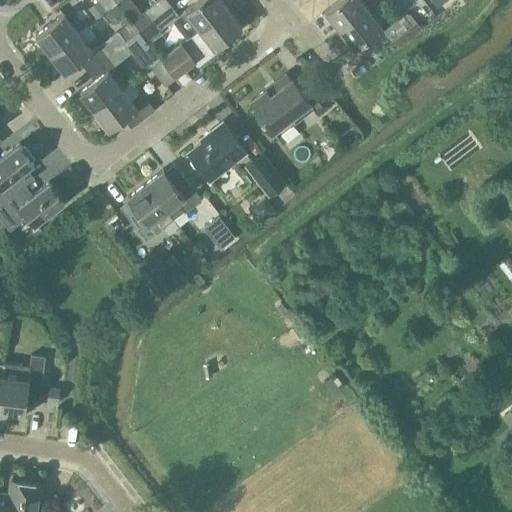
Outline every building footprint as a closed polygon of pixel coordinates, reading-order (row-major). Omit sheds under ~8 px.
[(117,2),(114,0),(98,0),(100,2),(93,9),(99,16),(107,9),(117,2)] [(154,21),(172,7),(166,0),(158,0),(145,10),(154,21)] [(200,29),(228,7),(222,0),(199,0),(186,10),(200,28),(200,29)] [(341,0),(326,12),(340,30),(368,8),(361,0),(341,0)] [(119,16),(124,12),(117,2),(107,9),(112,15),(119,16)] [(172,7),(154,21),(161,30),(179,16),(172,7)] [(200,29),(200,28),(191,35),(207,54),(215,48),(243,27),(228,7),(200,29)] [(383,27),(368,8),(340,30),(355,49),(383,27)] [(404,15),(384,31),(392,41),(396,47),(397,48),(422,29),(420,27),(410,14),(407,13),(404,15)] [(50,54),(78,32),(65,14),(36,35),(50,54)] [(65,74),(81,62),(94,52),(93,50),(87,44),(96,37),(87,25),(78,32),(50,54),(65,74)] [(118,31),(98,47),(106,58),(126,42),(118,31)] [(126,42),(106,58),(113,67),(134,52),(126,42)] [(160,59),(175,78),(185,70),(171,51),(160,59)] [(175,78),(160,59),(150,67),(165,86),(175,78)] [(80,93),(94,111),(122,89),(108,71),(96,81),(80,93)] [(278,136),(314,109),(319,115),(331,105),(310,77),(298,86),(292,79),(291,80),(286,74),(250,101),(255,107),(254,108),(272,131),(273,130),(278,136)] [(109,130),(132,112),(137,108),(122,89),(94,111),(109,130)] [(189,152),(210,178),(245,151),(223,122),(207,134),(209,137),(189,152)] [(0,157),(0,205),(20,190),(11,179),(32,163),(18,144),(0,157)] [(245,166),(269,196),(286,182),(263,152),(245,166)] [(164,169),(145,183),(167,211),(178,202),(186,213),(202,200),(189,182),(179,189),(164,169)] [(20,190),(0,205),(0,215),(11,229),(29,215),(35,223),(62,202),(47,183),(27,199),(20,190)] [(167,211),(145,183),(128,197),(138,210),(128,218),(147,241),(174,219),(167,211)] [(266,196),(254,205),(263,217),(275,208),(266,196)] [(214,237),(221,246),(234,236),(227,227),(214,237)] [(136,264),(155,288),(160,295),(174,285),(177,282),(153,250),(136,264)] [(30,364),(4,362),(0,395),(0,414),(23,418),(26,398),(40,400),(45,356),(31,355),(30,364)] [(345,385),(335,373),(324,381),(334,394),(345,385)] [(60,390),(48,388),(46,402),(58,404),(60,390)] [(511,407),(502,415),(511,428),(511,407)] [(0,493),(0,511),(36,511),(37,509),(39,509),(42,484),(12,480),(10,494),(0,493)]
